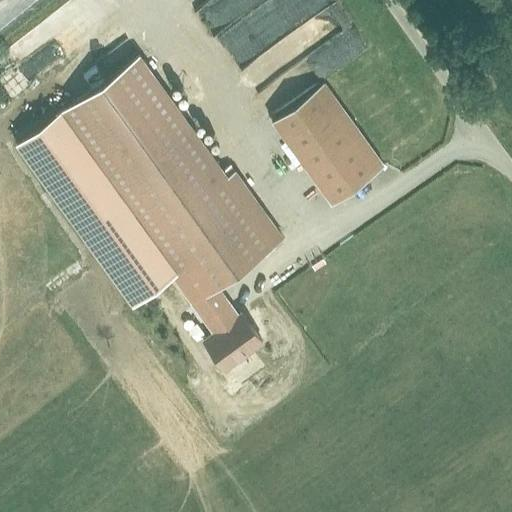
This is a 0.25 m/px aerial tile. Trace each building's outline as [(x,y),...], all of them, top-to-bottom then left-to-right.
[(198,0),(193,4),(211,31),(258,0),(198,0)] [(321,39),(348,19),(333,0),(330,0),(261,52),(271,66),(282,57),(285,61),(305,47),(302,43),(316,32),(321,39)] [(270,23),(252,34),(259,45),(277,34),(270,23)] [(0,91),(21,76),(19,73),(53,48),(38,27),(25,36),(20,29),(11,36),(8,32),(0,37),(0,91)] [(139,53),(56,113),(15,142),(131,303),(172,273),(213,331),(203,338),(224,368),(262,340),(241,311),(238,313),(216,283),(282,235),(235,170),(227,175),(222,169),(139,53)] [(272,119),(330,200),(382,163),(324,82),(272,119)] [(230,163),(222,169),(227,175),(235,170),(230,163)] [(286,296),(297,319),(317,310),(306,286),(286,296)]
